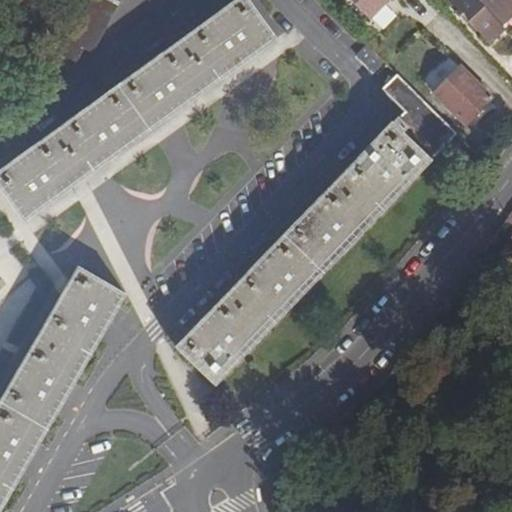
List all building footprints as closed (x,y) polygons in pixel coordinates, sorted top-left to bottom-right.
[(241,0),(0,174),(0,189),(23,222),(277,39),(249,0),(241,0)] [(121,0),(91,0),(62,56),(77,63),(84,50),(92,54),(121,0)] [(351,0),(370,19),(389,0),(351,0)] [(511,0),(449,0),(448,1),(462,16),(464,14),(471,21),(469,23),(490,44),(506,29),(503,26),(511,17),(511,0)] [(461,67),(434,95),(466,126),(493,98),(461,67)] [(394,124),(432,160),(457,134),(397,76),(383,90),(405,112),(394,124)] [(215,386),(432,160),(394,124),(178,350),(215,386)] [(511,259),(511,239),(503,254),(511,259)] [(0,407),(0,511),(126,294),(81,268),(0,407)]
